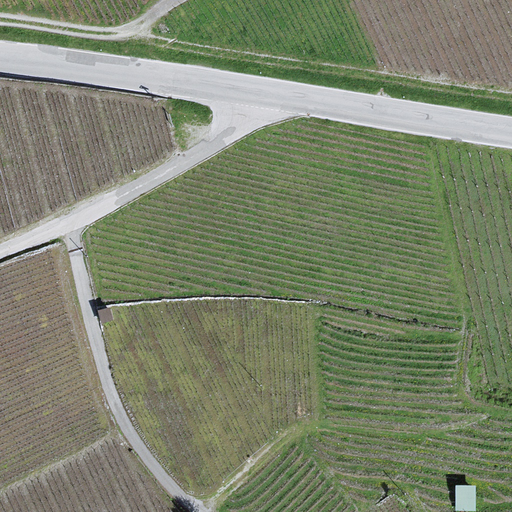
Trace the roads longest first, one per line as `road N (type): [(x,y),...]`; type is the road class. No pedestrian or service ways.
road 1 (tertiary): [(0,58),(511,132)]
road 2 (track): [(68,223),(117,416),(194,511)]
road 3 (track): [(261,91),(236,130),(0,254)]
road 4 (track): [(179,0),(126,33),(0,19)]
